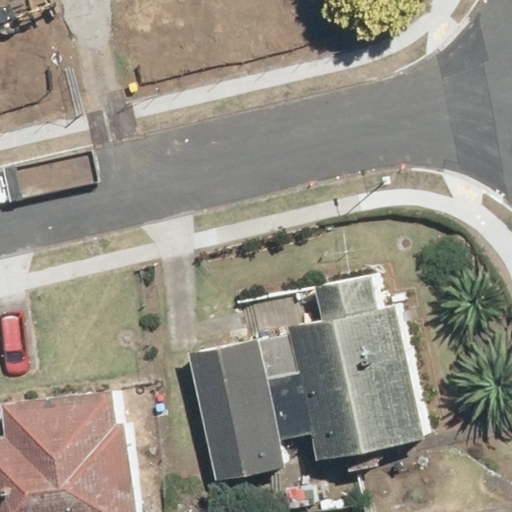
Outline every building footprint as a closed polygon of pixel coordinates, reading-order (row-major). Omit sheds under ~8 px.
[(41,0),(0,0),(0,56),(40,57),(41,0)] [(112,0),(61,0),(69,39),(118,29),(112,0)] [(304,317),(329,455),(440,435),(415,296),(397,299),(392,270),(333,281),(339,311),(304,317)] [(202,348),(225,473),(299,460),(275,334),(202,348)] [(0,428),(0,511),(146,511),(131,383),(16,397),(19,426),(0,428)]
